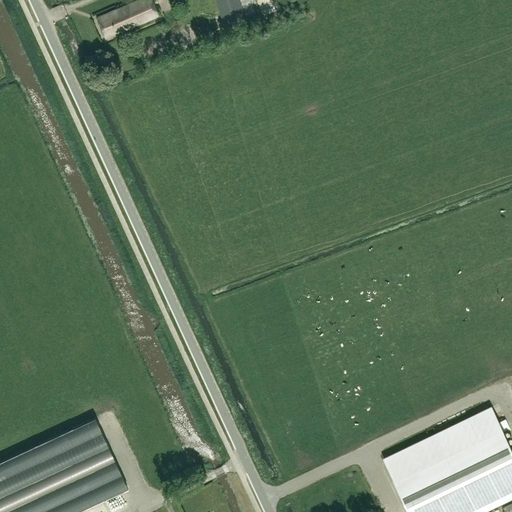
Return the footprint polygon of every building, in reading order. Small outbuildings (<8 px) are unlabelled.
[(105,38),(158,15),(151,0),(137,0),(97,17),(105,38)] [(216,0),(225,28),(246,21),(239,0),(216,0)] [(254,0),(260,18),(281,12),(277,0),(254,0)] [(204,1),(191,3),(195,24),(208,22),(204,1)] [(169,47),(193,35),(188,25),(164,37),(169,47)] [(511,451),(491,407),(383,459),(409,511),(477,511),(511,495),(511,451)] [(112,409),(98,415),(110,446),(125,440),(112,409)] [(0,511),(74,511),(127,487),(94,417),(0,460),(0,511)]
